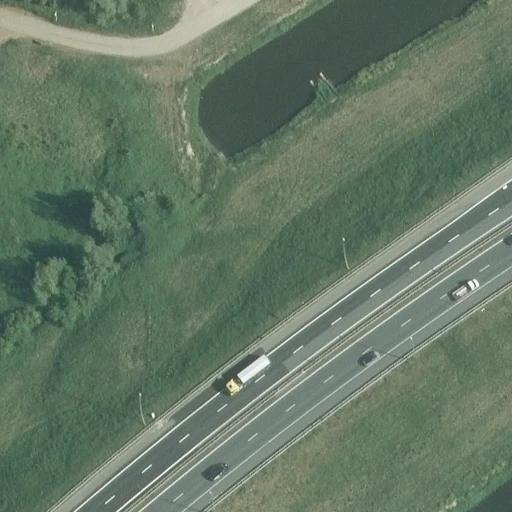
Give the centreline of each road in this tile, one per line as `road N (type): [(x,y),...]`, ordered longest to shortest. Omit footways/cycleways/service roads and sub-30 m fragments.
road 1 (motorway): [(511,200),(271,368),(94,511)]
road 2 (motorway): [(161,511),(335,373),(511,250)]
road 3 (unclassified): [(0,20),(64,43),(131,51),(196,32),(250,0)]
